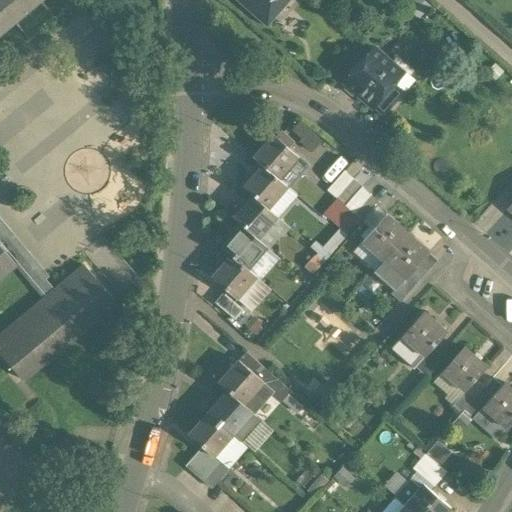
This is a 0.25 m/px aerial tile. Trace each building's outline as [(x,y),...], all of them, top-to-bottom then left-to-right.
[(0,0),(0,33),(40,0),(0,0)] [(287,0),(237,0),(257,16),(268,4),(277,12),(287,0)] [(374,50),(358,68),(355,68),(349,74),(348,79),(344,84),(372,109),(393,85),(402,75),(374,50)] [(393,85),(372,109),(383,119),(404,95),(393,85)] [(281,133),(275,139),(272,137),(253,159),(263,167),(277,180),(296,159),(287,151),(293,144),(281,133)] [(277,180),(263,167),(243,189),(252,197),(267,210),(287,188),(277,180)] [(343,172),(326,191),(336,199),(353,180),(343,172)] [(353,180),(336,199),(345,207),(361,188),(353,180)] [(361,188),(345,207),(354,215),(371,196),(361,188)] [(371,196),(354,215),(363,223),(379,204),(371,196)] [(252,197),(233,219),(242,227),(257,240),(277,218),(267,210),(252,197)] [(384,217),(361,243),(383,262),(406,236),(384,217)] [(48,278),(0,220),(0,248),(14,266),(14,267),(43,302),(54,292),(45,281),(48,278)] [(257,240),(242,227),(222,248),(232,257),(246,270),(266,248),(257,240)] [(383,262),(373,273),(394,292),(411,274),(427,255),(406,236),(383,262)] [(0,277),(14,267),(14,266),(0,248),(0,277)] [(232,257),(212,279),(235,300),(256,278),(246,270),(232,257)] [(84,267),(54,292),(85,329),(115,304),(84,267)] [(394,292),(392,295),(401,303),(420,281),(411,274),(394,292)] [(43,302),(0,337),(0,355),(22,381),(85,329),(54,292),(43,302)] [(243,313),(224,295),(216,304),(235,322),(243,313)] [(422,314),(390,349),(412,370),(415,367),(430,350),(445,334),(422,314)] [(463,349),(442,373),(464,392),(473,383),(485,368),(463,349)] [(430,350),(415,367),(424,376),(439,358),(430,350)] [(291,393),(246,354),(238,363),(274,395),(283,402),(291,393)] [(274,395),(238,363),(218,385),(227,393),(255,417),(274,395)] [(482,390),(460,415),(465,419),(468,415),(473,419),(499,390),(490,381),(482,390)] [(464,392),(451,407),(460,415),(482,390),(473,383),(464,392)] [(499,390),(473,419),(495,438),(511,419),(511,391),(504,384),(499,390)] [(255,417),(227,393),(208,415),(232,436),(243,446),(262,424),(255,417)] [(232,436),(208,415),(188,437),(202,449),(213,458),(232,436)] [(442,449),(435,444),(425,455),(437,466),(443,460),(442,449)] [(213,458),(202,449),(185,467),(203,482),(219,464),(213,458)] [(425,455),(417,449),(413,454),(421,461),(413,470),(434,489),(447,474),(437,466),(425,455)] [(219,464),(203,482),(212,490),(228,472),(219,464)] [(447,511),(450,509),(424,486),(420,490),(409,481),(394,498),(404,507),(409,511),(447,511)]
